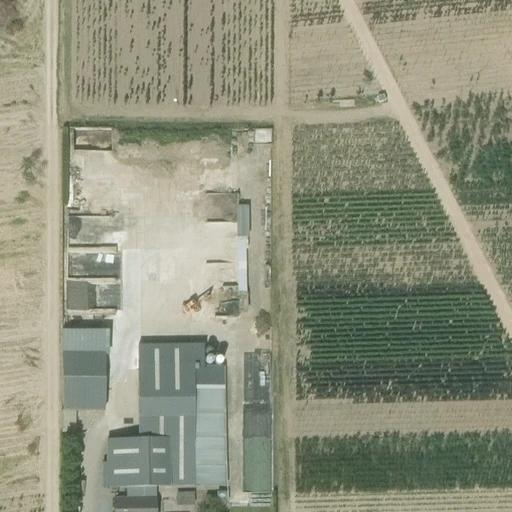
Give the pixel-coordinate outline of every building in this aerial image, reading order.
[(109,149),(109,128),(70,129),(70,150),(109,149)] [(138,419),(192,419),(192,438),(167,439),(167,441),(106,442),(106,475),(104,475),(104,489),(125,488),(126,499),(112,499),(112,511),(155,511),(155,488),(169,488),(169,487),(194,486),(225,486),(223,369),(192,368),(191,347),(140,346),(140,368),(137,368),(138,419)] [(102,354),(61,354),(62,412),(103,412),(102,354)] [(217,503),(226,503),(226,493),(217,493),(217,503)] [(175,494),(176,507),(194,506),(193,494),(175,494)]
